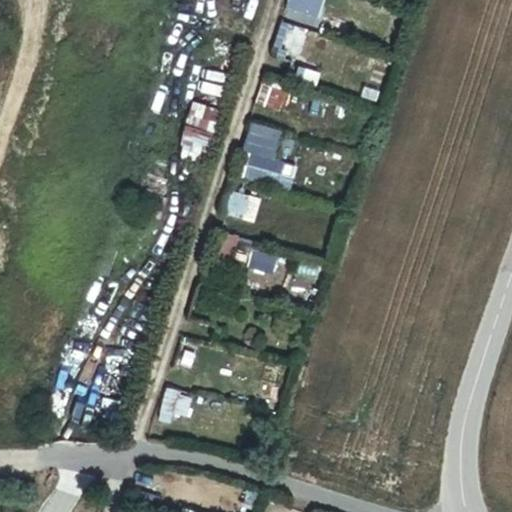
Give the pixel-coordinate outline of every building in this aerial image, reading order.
[(289,0),(286,10),(309,16),(313,0),(289,0)] [(277,59),(300,66),(309,32),(281,24),(274,47),(280,49),(277,59)] [(262,85),(255,105),(292,119),(299,98),(286,93),(287,86),(273,82),(271,89),(262,85)] [(129,225),(148,232),(151,223),(154,223),(168,181),(162,179),(167,163),(151,157),(129,225)] [(233,193),(226,216),(242,221),(249,198),(233,193)] [(221,238),(215,259),(248,269),(255,244),(227,236),(226,240),(221,238)] [(202,293),(196,311),(215,317),(216,314),(231,319),(235,308),(220,303),(223,292),(204,286),(202,293)] [(185,346),(179,368),(193,373),(200,351),(185,346)] [(165,394),(160,423),(171,425),(173,416),(187,419),(191,399),(165,394)] [(135,491),(130,509),(142,511),(159,511),(163,499),(135,491)]
